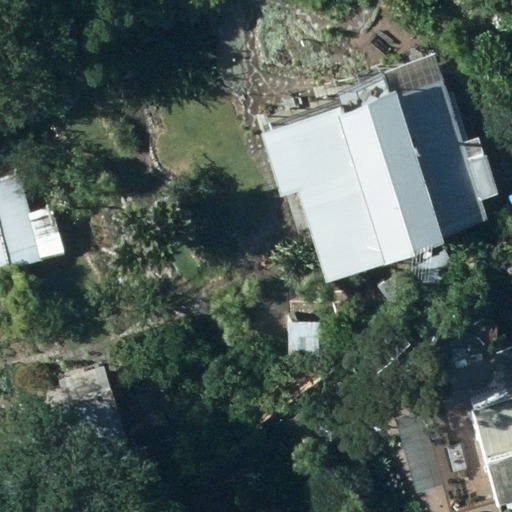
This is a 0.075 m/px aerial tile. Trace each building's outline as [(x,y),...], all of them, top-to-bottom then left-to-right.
[(324,274),(444,240),(440,229),(488,216),(483,196),(496,192),(485,152),(467,157),(438,58),(335,87),(341,104),(262,126),(279,189),(298,183),(324,274)] [(0,146),(0,270),(41,261),(40,258),(65,251),(55,215),(33,221),(14,143),(0,146)] [(316,320),(284,318),(280,361),(314,363),(316,320)] [(509,394),(469,405),(496,499),(511,494),(511,344),(496,349),(509,394)] [(53,471),(124,449),(105,391),(35,412),(53,471)]
